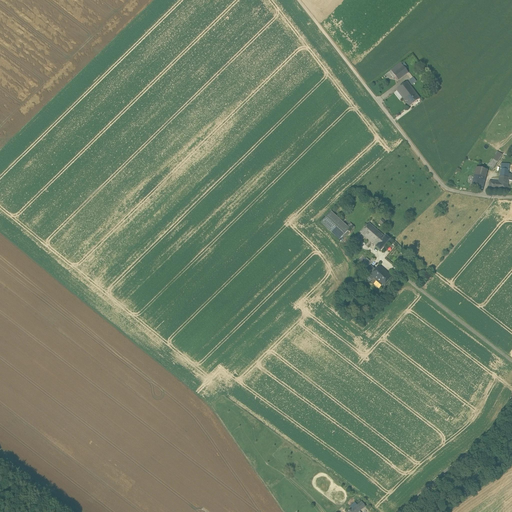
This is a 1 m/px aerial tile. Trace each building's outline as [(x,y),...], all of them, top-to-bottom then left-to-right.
[(401,64),(391,71),(395,77),(398,80),(408,73),(401,64)] [(419,99),(406,82),(396,90),(409,106),(419,99)] [(497,151),(495,154),(496,154),(493,159),(497,162),(502,155),(497,151)] [(488,165),(493,169),(497,162),(493,159),(488,165)] [(500,163),(499,182),(489,182),(489,189),(507,191),(508,183),(508,173),(509,164),(500,163)] [(485,169),(476,167),(472,186),(482,189),(487,170),(485,169)] [(346,227),(331,212),(321,223),(339,240),(348,230),(349,229),(346,227)] [(355,227),(350,223),(346,227),(349,229),(348,230),(350,232),(355,227)] [(384,237),(369,223),(360,233),(376,246),(374,249),(378,252),(389,240),(385,236),(384,237)] [(370,261),(366,258),(363,263),(368,268),(370,265),(372,263),(370,261)] [(370,265),(368,268),(365,271),(371,276),(376,270),(370,265)] [(376,270),(371,276),(377,281),(385,271),(379,267),(376,270)] [(377,281),(373,284),(379,289),(390,276),(385,271),(377,281)] [(400,275),(395,272),(393,275),(395,277),(392,281),(394,283),(400,275)] [(362,502),(352,510),(352,509),(347,511),(360,511),(359,511),(365,506),(362,502)]
